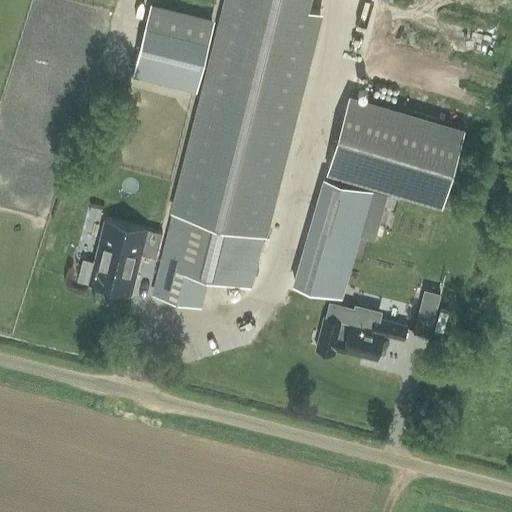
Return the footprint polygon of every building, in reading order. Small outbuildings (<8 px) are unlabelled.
[(249,284),(293,115),(297,116),(324,13),(309,9),(311,0),(223,0),(201,91),(207,93),(163,262),(159,285),(188,294),(198,271),(249,284)] [(153,1),(133,75),(196,92),(216,18),(153,1)] [(442,205),(465,127),(350,93),(327,172),(442,205)] [(341,295),(369,197),(322,183),(294,281),(341,295)] [(105,220),(100,240),(89,282),(129,292),(140,252),(157,256),(160,243),(162,234),(105,220)] [(416,328),(435,331),(442,289),(424,285),(416,328)] [(337,350),(345,352),(345,351),(377,358),(383,333),(403,337),(407,324),(376,317),(374,326),(325,315),(317,347),(337,351),(337,350)]
